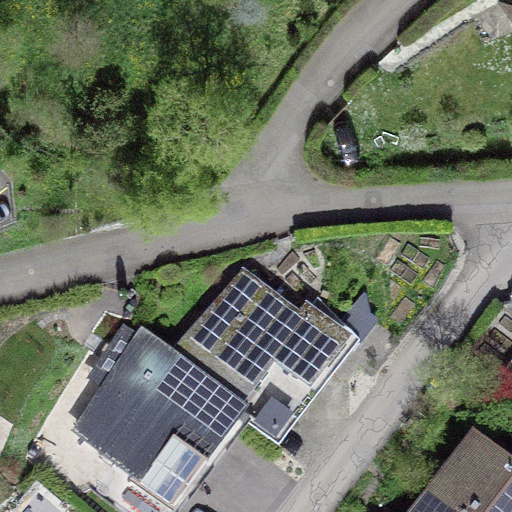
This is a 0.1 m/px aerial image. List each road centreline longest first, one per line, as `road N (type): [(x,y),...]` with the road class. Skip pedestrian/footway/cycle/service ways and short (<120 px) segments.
road 1 (residential): [(511,234),(301,511)]
road 2 (residential): [(267,220),(0,289)]
road 3 (residential): [(267,220),(315,94),(396,0)]
road 4 (residential): [(511,199),(267,220)]
